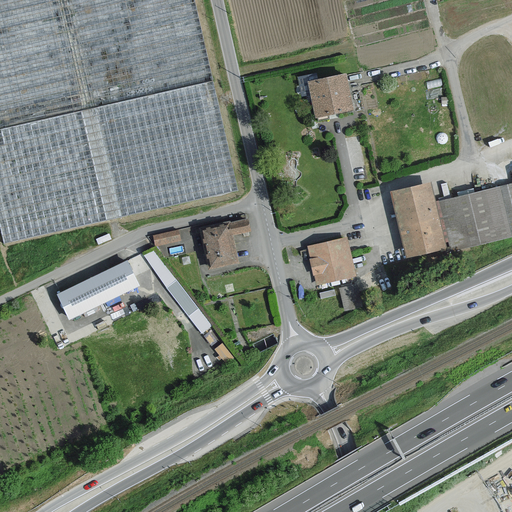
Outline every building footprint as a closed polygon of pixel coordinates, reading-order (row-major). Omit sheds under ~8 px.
[(0,0),(0,128),(213,80),(195,0),(0,0)] [(310,81),(317,114),(353,107),(345,73),(310,81)] [(0,228),(3,243),(238,190),(213,80),(0,128),(0,228)] [(430,183),(392,192),(407,257),(446,248),(444,242),(435,202),(430,183)] [(511,235),(511,183),(435,202),(444,242),(449,241),(451,250),(511,235)] [(206,249),(210,267),(238,261),(232,234),(250,230),(247,218),(201,228),(206,249)] [(154,235),(156,245),(181,239),(178,229),(154,235)] [(309,247),(317,284),(354,276),(348,250),(346,239),(309,247)] [(158,247),(148,253),(201,332),(211,326),(158,247)] [(58,293),(69,316),(140,283),(128,259),(60,291),(58,293)] [(343,284),(346,308),(364,306),(361,282),(343,284)] [(222,343),(215,349),(226,364),(234,357),(222,343)]
